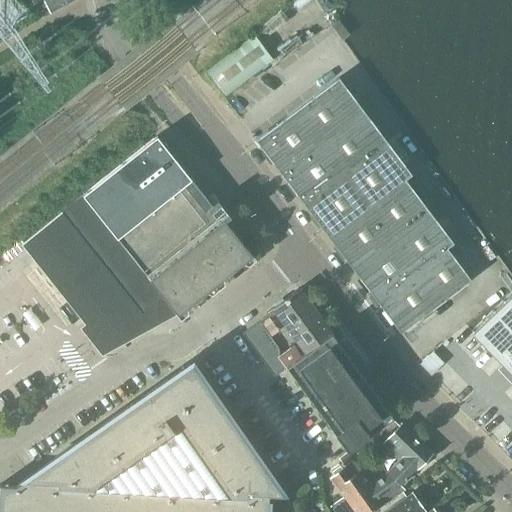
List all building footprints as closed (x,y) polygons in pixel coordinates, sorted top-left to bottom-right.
[(44,0),(50,11),(70,0),(44,0)] [(207,67),(226,92),(270,59),(251,34),(207,67)] [(256,140),(304,205),(387,142),(338,78),(256,140)] [(207,199),(157,136),(82,195),(21,244),(85,324),(88,322),(108,348),(109,347),(109,348),(171,306),(178,315),(252,256),(225,221),(230,217),(212,195),(207,199)] [(304,205),(328,237),(405,179),(412,174),(387,142),(304,205)] [(328,237),(352,268),(429,211),(405,179),(328,237)] [(352,268),(376,300),(447,248),(453,243),(429,211),(352,268)] [(447,248),(376,300),(401,333),(471,280),(447,248)] [(274,376),(287,367),(332,334),(299,289),(283,300),(282,298),(274,304),(275,306),(266,312),(267,313),(268,312),(269,313),(243,333),(274,376)] [(511,291),(471,331),(511,373),(511,291)] [(287,367),(348,450),(393,417),(332,334),(287,367)] [(0,511),(267,511),(269,492),(285,493),(192,361),(24,479),(24,480),(16,486),(0,485),(0,511)] [(402,456),(387,472),(401,486),(432,453),(401,423),(385,440),(402,456)] [(345,467),(330,477),(343,496),(335,502),(342,511),(372,511),(404,489),(401,486),(387,472),(371,483),(348,450),(338,457),(345,467)] [(384,511),(425,511),(412,493),(384,511)]
